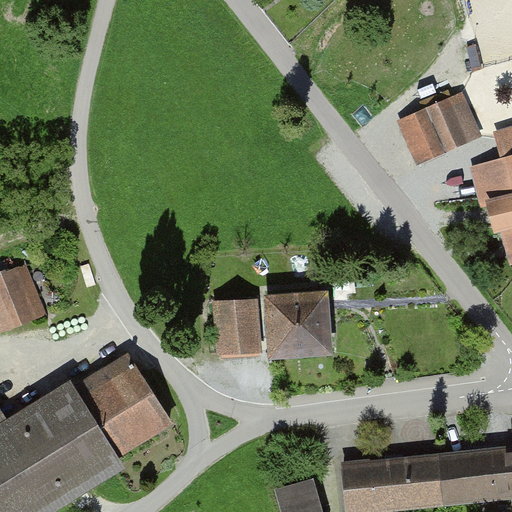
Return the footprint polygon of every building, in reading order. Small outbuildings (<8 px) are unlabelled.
[(429,112),(405,123),(421,159),(468,140),(448,95),(426,104),(429,112)] [(511,134),(500,138),(507,163),(477,171),(486,206),(492,204),(499,229),(511,225),(511,134)] [(16,270),(0,276),(0,297),(12,325),(35,316),(16,270)] [(325,295),(270,299),(274,355),(330,351),(325,295)] [(258,351),(254,300),(218,303),(221,353),(258,351)] [(0,511),(50,511),(79,495),(72,483),(172,421),(129,355),(108,368),(115,379),(82,399),(78,394),(12,435),(0,415),(0,511)] [(511,449),(440,456),(444,502),(511,495),(511,449)] [(440,456),(346,464),(350,511),(375,511),(375,509),(444,502),(440,456)] [(319,511),(311,481),(281,489),(287,511),(319,511)]
